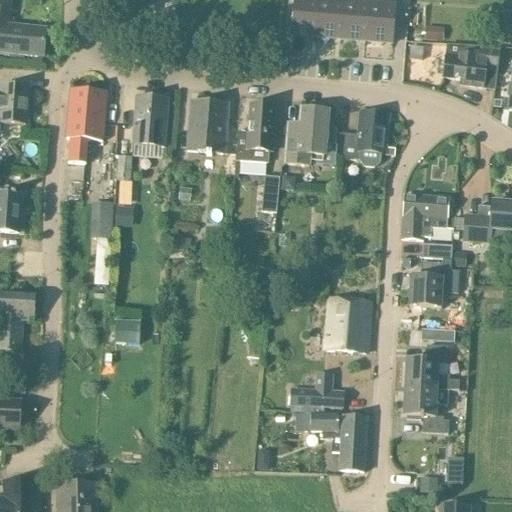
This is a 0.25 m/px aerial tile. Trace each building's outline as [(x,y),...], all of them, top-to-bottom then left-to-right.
[(0,0),(0,52),(44,58),(47,30),(9,25),(11,2),(0,0)] [(294,0),(291,33),(291,36),(317,38),(319,0),(294,0)] [(319,0),(317,38),(342,40),(345,1),(342,1),(334,0),(319,0)] [(345,1),(342,40),(368,42),(371,3),(368,3),(352,1),(351,0),(342,0),(342,1),(345,1)] [(367,0),(368,3),(371,3),(368,42),(393,44),(396,5),(377,4),(376,0),(367,0)] [(428,28),(427,42),(437,43),(438,29),(428,28)] [(410,46),(408,58),(419,59),(420,47),(410,46)] [(447,56),(444,80),(461,82),(461,86),(470,87),(485,89),(486,72),(499,74),(499,67),(501,51),(501,49),(482,47),(481,48),(480,58),(462,56),(461,58),(447,56)] [(0,125),(26,127),(29,88),(1,86),(1,94),(0,93),(0,125)] [(67,140),(70,140),(68,164),(86,166),(88,142),(103,143),(107,95),(71,92),(67,140)] [(164,147),(168,100),(137,97),(133,145),(164,147)] [(225,156),(229,104),(192,101),(187,152),(225,156)] [(273,153),(275,108),(250,106),(248,133),(238,133),(235,162),(270,165),(271,153),(273,153)] [(290,127),(287,166),(311,169),(311,165),(335,166),(338,130),(327,129),(329,113),(302,111),(300,128),(290,127)] [(362,114),(360,136),(345,135),(343,160),(360,162),(364,167),(374,168),(379,164),(381,154),(384,154),(388,116),(362,114)] [(114,202),(114,206),(130,207),(131,183),(132,158),(118,156),(117,182),(116,182),(114,202)] [(265,177),(262,213),(276,214),(280,179),(265,177)] [(283,178),(282,191),(294,192),(295,179),(283,178)] [(0,232),(19,234),(22,196),(0,195),(0,232)] [(402,218),(403,218),(402,241),(424,242),(424,238),(432,239),(433,230),(447,231),(449,200),(404,196),(402,218)] [(92,204),(91,237),(110,238),(112,206),(92,204)] [(464,242),(489,245),(511,246),(511,206),(493,205),(492,218),(466,216),(464,242)] [(116,208),(115,226),(131,227),(132,209),(116,208)] [(174,238),(172,251),(191,253),(192,240),(174,238)] [(424,246),(423,260),(452,262),(452,248),(424,246)] [(466,256),(456,255),(455,268),(465,269),(466,256)] [(411,279),(410,307),(441,309),(442,292),(450,293),(452,265),(422,264),(421,280),(420,280),(411,279)] [(253,290),(251,310),(267,312),(269,292),(253,290)] [(0,296),(0,297),(0,350),(22,352),(24,324),(34,324),(36,298),(0,296)] [(369,304),(331,300),(326,352),(365,355),(369,304)] [(439,332),(438,344),(454,345),(455,333),(439,332)] [(407,361),(405,389),(437,391),(448,392),(459,392),(459,382),(449,382),(449,378),(438,377),(439,364),(446,365),(447,348),(427,347),(427,363),(407,361)] [(291,390),(290,407),(314,408),(344,411),(345,393),(333,392),(334,376),(316,374),(315,391),(291,390)] [(437,391),(405,389),(403,417),(423,419),(422,434),(449,435),(450,422),(443,422),(443,418),(436,417),(436,406),(448,406),(448,392),(437,391)] [(0,430),(20,431),(21,403),(0,401),(0,430)] [(331,454),(341,454),(339,472),(364,474),(367,419),(343,418),(342,434),(339,433),(339,414),(310,415),(296,415),(296,433),(322,434),(322,441),(332,441),(331,454)] [(141,462),(141,447),(120,447),(119,462),(141,462)] [(437,495),(437,482),(437,479),(420,479),(420,495),(437,495)] [(0,499),(0,511),(36,511),(36,483),(5,484),(5,500),(0,499)] [(96,511),(96,485),(59,486),(59,511),(96,511)]
